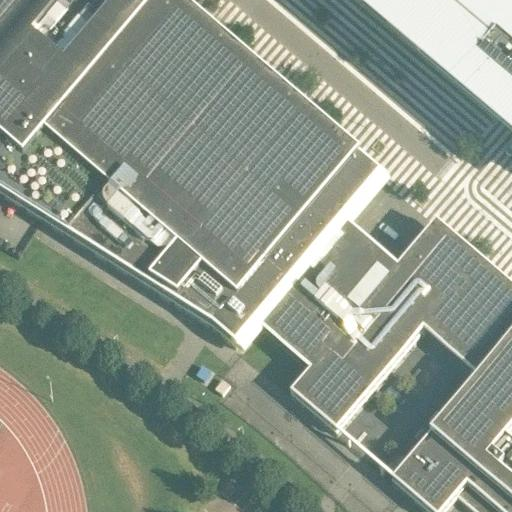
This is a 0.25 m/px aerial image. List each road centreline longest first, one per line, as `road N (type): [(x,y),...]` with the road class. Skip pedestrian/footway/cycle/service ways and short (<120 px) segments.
road 1 (unclassified): [(311,511),(265,463),(164,388),(0,285)]
road 2 (unclassified): [(511,223),(251,0)]
